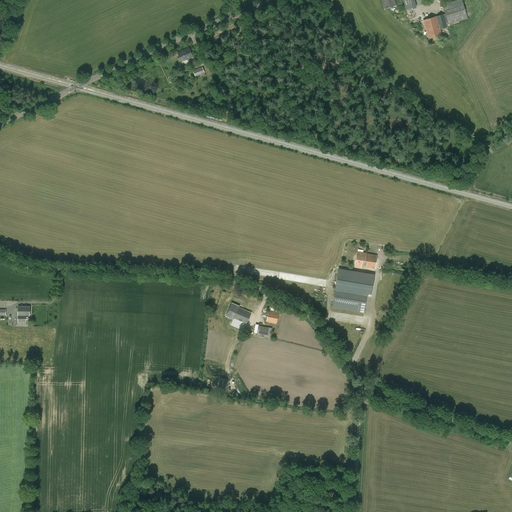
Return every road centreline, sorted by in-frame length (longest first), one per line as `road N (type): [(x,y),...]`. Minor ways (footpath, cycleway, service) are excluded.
road 1 (unclassified): [(511,439),(365,382),(312,318),(232,280),(56,268),(0,250)]
road 2 (tertiary): [(0,123),(272,0)]
road 3 (track): [(355,511),(365,382)]
road 4 (track): [(350,365),(370,323),(381,249)]
